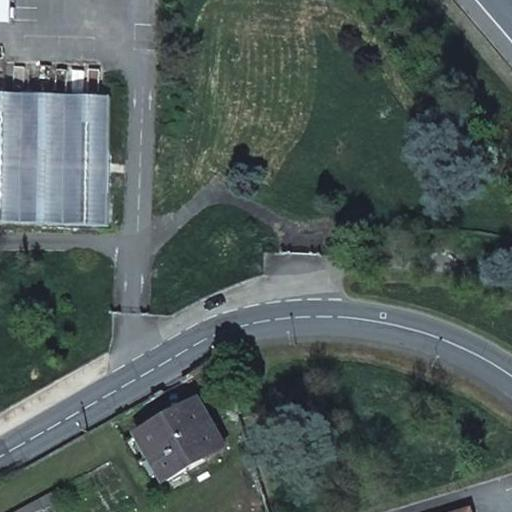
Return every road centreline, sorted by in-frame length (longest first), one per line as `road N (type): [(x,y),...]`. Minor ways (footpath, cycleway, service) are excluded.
road 1 (residential): [(511,367),(423,330),(363,319),(252,321),(196,343),(0,455)]
road 2 (unknown): [(132,379),(120,0)]
